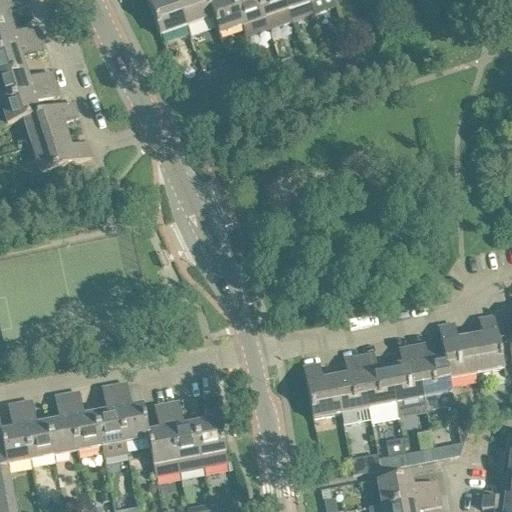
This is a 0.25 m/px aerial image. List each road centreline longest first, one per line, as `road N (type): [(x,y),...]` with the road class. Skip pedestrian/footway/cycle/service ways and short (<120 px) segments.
road 1 (residential): [(252,351),(434,317),(511,277)]
road 2 (residential): [(0,393),(252,351)]
road 3 (tertiary): [(252,351),(153,127)]
road 4 (residential): [(153,127),(114,146),(100,140),(77,77),(59,61),(39,0)]
road 5 (tertiary): [(281,511),(252,351)]
road 6 (tertiary): [(153,127),(90,0)]
